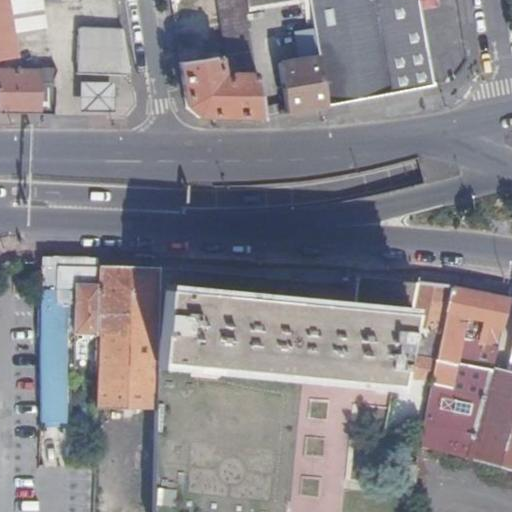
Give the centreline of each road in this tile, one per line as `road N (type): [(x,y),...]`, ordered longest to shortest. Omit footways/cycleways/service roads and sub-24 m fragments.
road 1 (primary): [(0,191),(221,199),(321,193),(511,146)]
road 2 (primary): [(0,219),(308,228)]
road 3 (secondary): [(303,158),(161,174),(0,172)]
road 4 (primary): [(308,228),(511,175)]
road 5 (primary): [(308,228),(511,251)]
road 6 (primary): [(168,148),(0,146)]
road 7 (residential): [(168,148),(145,0)]
road 8 (primary): [(303,158),(168,148)]
road 9 (primary): [(425,134),(303,158)]
